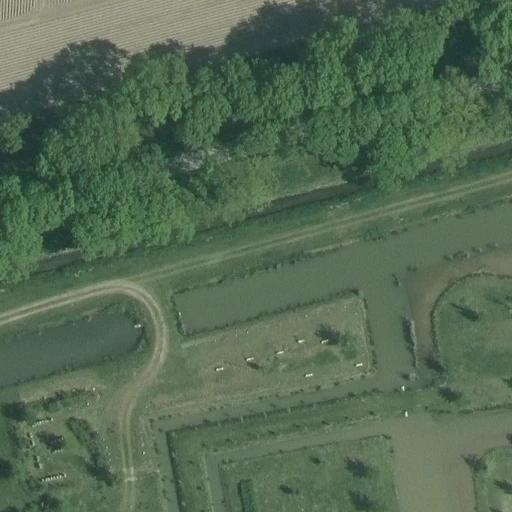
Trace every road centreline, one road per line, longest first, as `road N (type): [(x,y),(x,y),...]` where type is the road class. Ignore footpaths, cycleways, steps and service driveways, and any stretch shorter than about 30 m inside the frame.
road 1 (track): [(0,320),(511,177)]
road 2 (track): [(0,170),(511,34)]
road 3 (tertiary): [(0,213),(511,78)]
road 4 (track): [(110,286),(146,298),(160,334),(159,354),(122,421),(124,511)]
